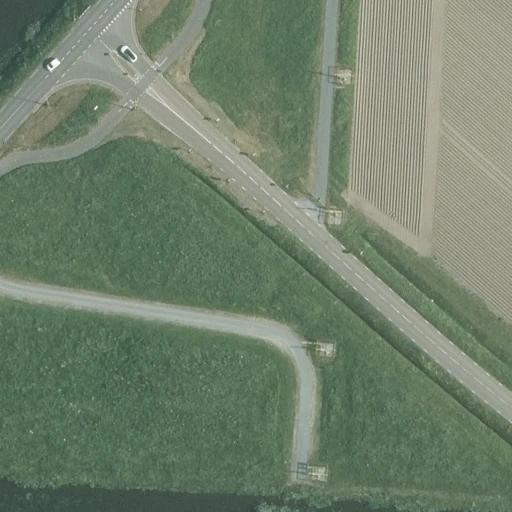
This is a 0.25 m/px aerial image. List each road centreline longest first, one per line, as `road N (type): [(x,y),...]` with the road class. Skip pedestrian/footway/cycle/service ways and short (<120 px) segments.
road 1 (tertiary): [(511,410),(88,33)]
road 2 (track): [(300,479),(306,371),(278,331),(0,285)]
road 3 (secondary): [(0,133),(88,33)]
